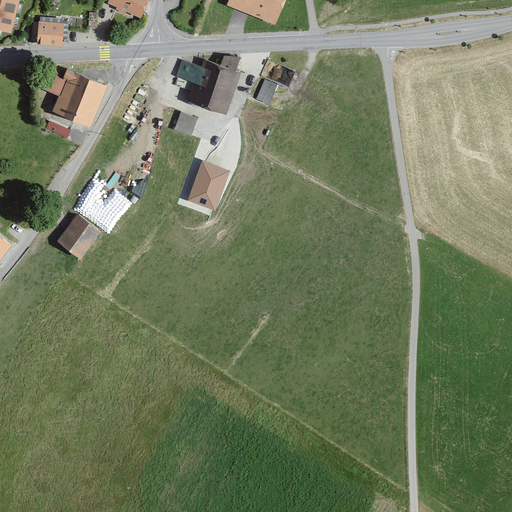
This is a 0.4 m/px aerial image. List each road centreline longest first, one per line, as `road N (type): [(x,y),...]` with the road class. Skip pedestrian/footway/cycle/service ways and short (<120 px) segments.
road 1 (residential): [(381,38),(416,251),(408,422),(416,511)]
road 2 (residential): [(129,51),(121,85),(46,213),(0,273)]
road 3 (tertiary): [(381,38),(160,49)]
road 4 (tertiary): [(511,21),(381,38)]
road 5 (tertiary): [(129,51),(0,56)]
